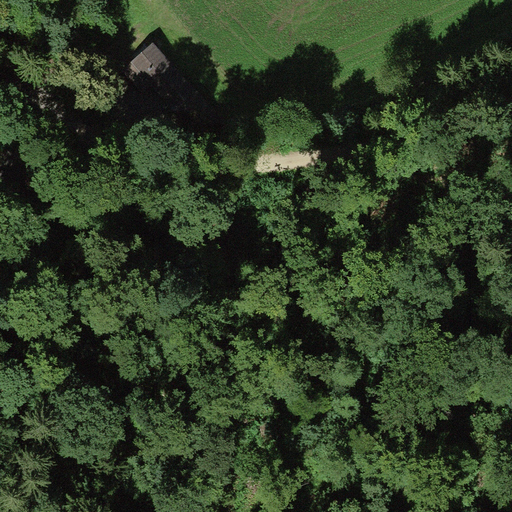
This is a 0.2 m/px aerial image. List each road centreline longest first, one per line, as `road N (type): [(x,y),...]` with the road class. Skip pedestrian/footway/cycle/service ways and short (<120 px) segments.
road 1 (track): [(511,100),(305,162),(241,170),(185,172),(39,121)]
road 2 (track): [(134,35),(39,121)]
